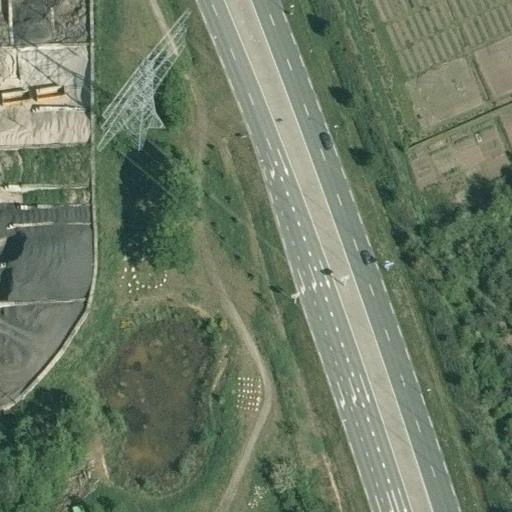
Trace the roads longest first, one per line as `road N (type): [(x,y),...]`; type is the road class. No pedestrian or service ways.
road 1 (secondary): [(215,0),(321,266),(404,511)]
road 2 (secondary): [(445,511),(263,0)]
